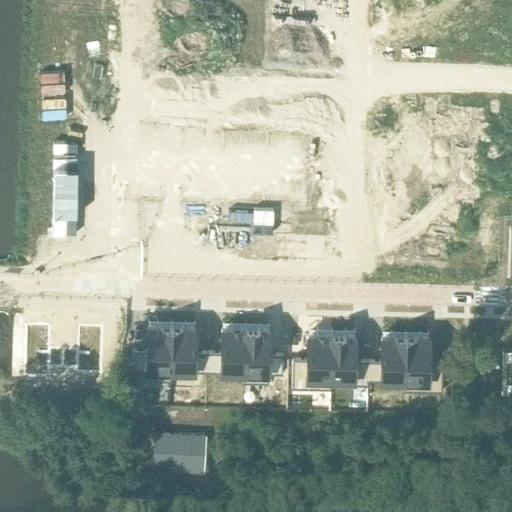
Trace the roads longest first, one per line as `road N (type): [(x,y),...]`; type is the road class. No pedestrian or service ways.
road 1 (residential): [(359,0),(356,295)]
road 2 (residential): [(144,0),(140,288)]
road 3 (residential): [(140,288),(356,295)]
road 4 (residential): [(356,295),(511,299)]
road 5 (residential): [(0,284),(140,288)]
